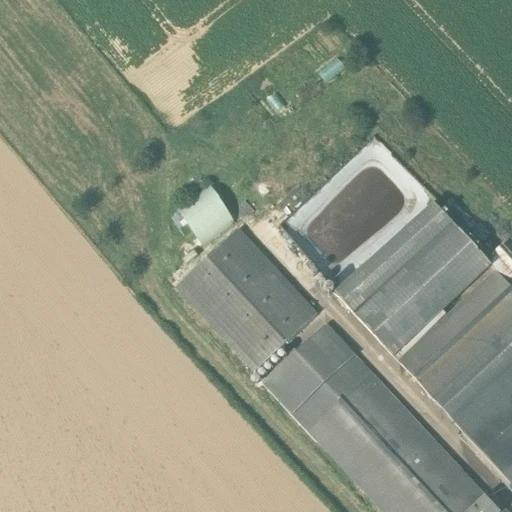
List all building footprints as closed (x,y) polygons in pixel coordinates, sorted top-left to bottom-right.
[(178,213),(199,249),(234,228),(213,192),(178,213)] [(393,358),(491,268),(473,245),(454,224),(434,203),(335,291),(375,335),(393,358)] [(254,375),(318,315),(239,229),(174,289),(254,375)] [(433,399),(453,423),(511,368),(511,289),(496,271),(399,362),(433,399)] [(498,511),(486,499),(487,498),(370,371),(368,372),(326,325),(264,381),(382,511),(498,511)] [(511,368),(453,423),(511,486),(511,368)]
